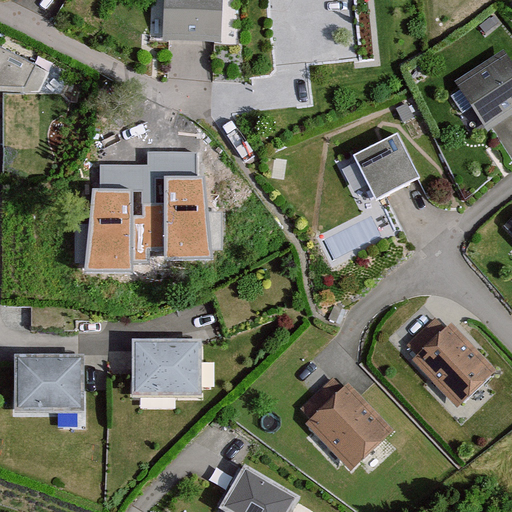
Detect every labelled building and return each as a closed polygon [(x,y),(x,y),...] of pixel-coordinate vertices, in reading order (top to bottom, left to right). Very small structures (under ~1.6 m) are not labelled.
[(167,0),(166,53),(228,54),(229,0),(167,0)] [(153,38),(166,39),(167,11),(154,10),(153,38)] [(0,53),(0,101),(42,101),(51,77),(0,53)] [(455,89),(489,141),(511,125),(511,64),(506,56),(455,89)] [(354,165),(381,214),(427,190),(400,140),(354,165)] [(148,186),(109,182),(110,225),(174,232),(187,164),(152,156),(148,186)] [(409,370),(455,417),(497,377),(453,330),(448,335),(436,322),(404,352),(415,364),(409,370)] [(206,351),(137,352),(137,407),(206,407),(206,351)] [(88,367),(18,366),(17,423),(87,423),(88,367)] [(306,433),(353,478),(394,436),(347,392),(343,396),(330,384),(299,415),(311,427),(306,433)] [(297,511),(306,495),(246,465),(224,509),(228,511),(297,511)]
